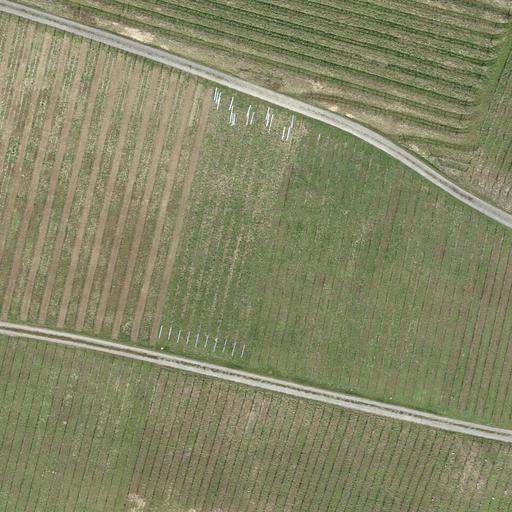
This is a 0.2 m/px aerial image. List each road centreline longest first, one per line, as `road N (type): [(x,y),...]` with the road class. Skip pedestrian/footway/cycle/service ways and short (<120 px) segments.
road 1 (track): [(0,5),(359,131),(511,220)]
road 2 (track): [(511,436),(0,327)]
